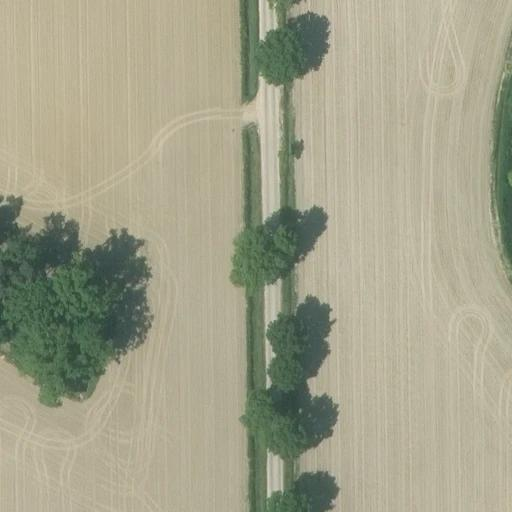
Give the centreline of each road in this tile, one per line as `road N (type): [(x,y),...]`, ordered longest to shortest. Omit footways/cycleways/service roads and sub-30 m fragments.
road 1 (unclassified): [(273,511),(265,0)]
road 2 (track): [(511,268),(495,214),(497,144),(511,83)]
